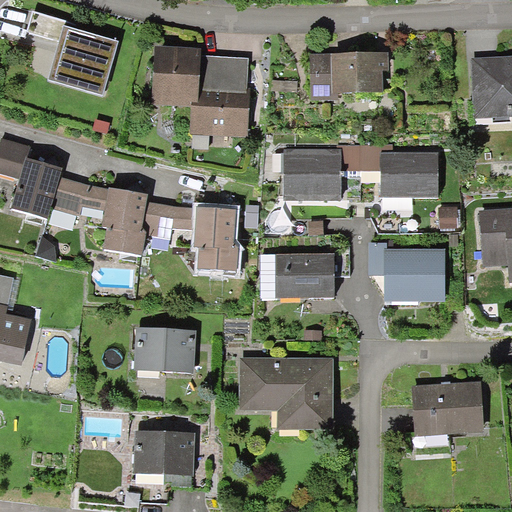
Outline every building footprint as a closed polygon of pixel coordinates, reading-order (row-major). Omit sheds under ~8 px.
[(26,30),(60,40),(63,28),(65,21),(32,12),(26,30)] [(60,40),(49,83),(104,98),(119,44),(63,28),(60,40)] [(248,88),(249,60),(202,57),(202,51),(157,48),(154,105),(194,107),(192,135),(248,138),(249,109),(251,88),(248,88)] [(389,55),(332,57),(332,96),(339,95),(383,94),(383,73),(390,72),(389,55)] [(332,96),(332,57),(311,57),(312,103),(339,102),(339,95),(332,96)] [(511,57),(495,58),(471,59),(473,120),(511,118),(511,57)] [(0,143),(0,174),(19,180),(25,159),(28,148),(1,141),(0,143)] [(342,150),(342,173),(361,173),(361,146),(338,146),(338,150),(342,150)] [(393,146),(361,146),(361,173),(381,173),(381,155),(393,155),(393,146)] [(338,150),(284,150),(284,203),(341,203),(342,173),(342,150),(338,150)] [(393,155),(381,155),(381,173),(381,199),(439,199),(439,155),(393,155)] [(19,180),(10,210),(48,221),(51,210),(61,178),(63,170),(53,167),(25,159),(19,180)] [(61,178),(51,210),(80,218),(83,208),(106,212),(109,191),(61,178)] [(136,195),(109,191),(106,212),(103,229),(108,230),(104,251),(144,258),(147,236),(143,231),(147,204),(148,196),(136,195)] [(197,210),(147,204),(143,231),(147,236),(172,240),(173,230),(196,231),(197,210)] [(454,206),(439,206),(439,223),(454,223),(454,206)] [(511,209),(481,211),(484,269),(508,268),(509,282),(511,282),(511,209)] [(225,212),(197,210),(196,231),(195,249),(200,249),(199,271),(237,273),(238,250),(235,247),(237,212),(225,212)] [(388,245),(371,245),(371,276),(384,297),(384,304),(396,304),(447,303),(446,249),(388,250),(388,245)] [(333,255),(262,256),(263,300),(307,299),(334,299),(333,255)] [(0,277),(0,306),(8,308),(14,281),(0,277)] [(6,315),(8,308),(0,306),(0,362),(23,368),(33,320),(6,315)] [(196,333),(137,329),(135,373),(193,376),(195,346),(196,333)] [(334,357),(238,359),(239,413),(276,413),(277,432),(335,431),(334,357)] [(447,386),(413,388),(416,438),(482,434),(479,384),(447,386)] [(196,434),(136,434),(136,478),(196,477),(196,449),(196,434)]
